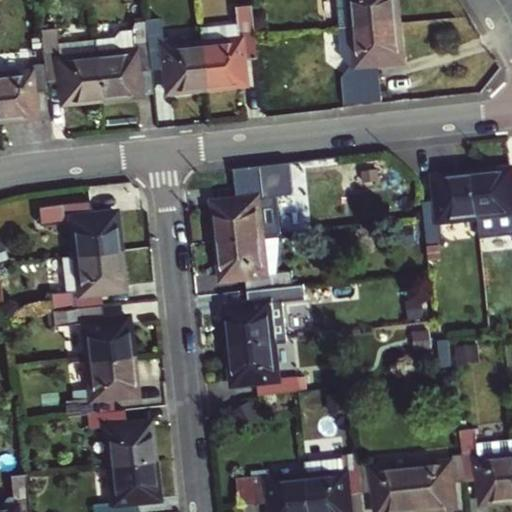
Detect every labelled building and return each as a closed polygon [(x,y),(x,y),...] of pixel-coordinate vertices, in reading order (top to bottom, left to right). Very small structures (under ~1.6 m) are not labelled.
[(342,0),(344,25),(403,20),(400,0),(342,0)] [(203,25),(204,40),(209,84),(248,80),(245,57),(260,55),(257,32),(254,2),(239,3),(240,22),(203,25)] [(166,44),(164,16),(149,17),(154,66),(168,65),(170,88),(209,84),(204,40),(166,44)] [(123,27),(118,34),(98,35),(98,36),(100,50),(105,95),(143,91),(141,67),(154,66),(149,17),(138,18),(135,26),(123,27)] [(406,59),(403,20),(344,25),(350,105),(386,101),(382,61),(406,59)] [(61,39),(59,23),(43,25),(47,60),(49,77),(63,75),(66,99),(105,95),(100,50),(62,54),(61,39)] [(100,50),(98,36),(61,39),(62,54),(100,50)] [(32,67),(0,71),(0,115),(39,112),(36,88),(50,87),(49,77),(47,60),(32,61),(32,67)] [(141,67),(143,91),(156,90),(154,66),(141,67)] [(511,167),(477,171),(481,215),(511,212),(511,167)] [(444,219),(481,215),(477,171),(438,175),(440,198),(426,200),(428,216),(431,242),(446,240),(444,219)] [(217,200),(221,238),(265,234),(261,196),(282,194),(281,179),(239,183),(240,197),(217,200)] [(74,214),(78,252),(122,247),(118,208),(94,211),(93,197),(41,203),(43,221),(69,218),(69,215),(74,214)] [(269,271),(265,234),(221,238),(225,277),(248,275),(250,288),(296,284),(294,269),(285,270),(269,271)] [(53,289),(55,308),(105,302),(103,288),(127,286),(122,247),(78,252),(65,253),(69,287),(53,289)] [(297,298),(296,284),(250,288),(251,302),(228,304),(232,343),(275,338),(271,301),(297,298)] [(106,316),(105,302),(55,308),(57,322),(86,319),(90,356),(134,352),(130,313),(106,316)] [(279,376),(275,338),(232,343),(236,382),(260,379),(261,393),(301,389),(299,374),(279,376)] [(139,390),(134,352),(90,356),(94,394),(68,397),(69,412),(90,410),(116,407),(115,393),(139,390)] [(116,407),(90,410),(91,425),(107,424),(111,461),(156,456),(152,418),(128,420),(126,406),(116,407)] [(347,471),(309,475),(313,511),(352,511),(351,492),(364,490),(361,464),(360,452),(345,453),(346,456),(347,471)] [(452,461),(414,465),(419,509),(457,505),(455,481),(469,480),(465,453),(451,455),(452,461)] [(160,495),(156,456),(111,461),(116,498),(95,501),(96,511),(133,511),(137,511),(136,498),(160,495)] [(346,456),(308,460),(309,475),(347,471),(346,456)] [(376,463),(361,464),(364,490),(378,489),(379,511),(386,511),(419,509),(414,465),(377,469),(376,463)] [(15,502),(0,503),(0,511),(31,511),(27,470),(11,472),(15,502)] [(274,511),(313,511),(309,475),(272,479),(272,473),(259,474),(239,476),(241,503),(273,500),(274,511)] [(352,511),(366,511),(364,490),(351,492),(352,511)]
